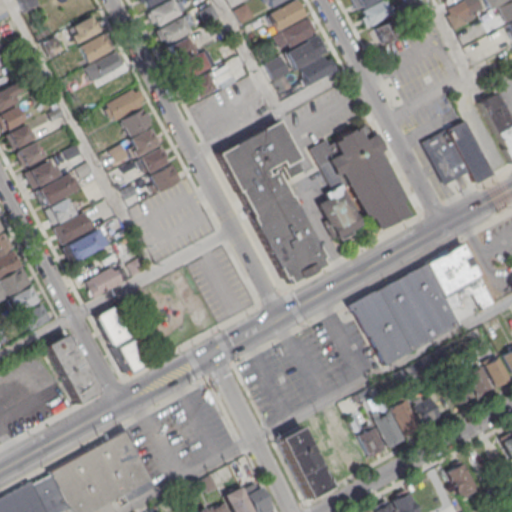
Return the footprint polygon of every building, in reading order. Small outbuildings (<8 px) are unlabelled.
[(22,11),(15,0),(34,0),(36,3),(22,11)] [(152,26),(144,12),(167,0),(172,0),(178,12),(152,26)] [(275,30),(266,14),(293,0),(295,0),(303,14),(275,30)] [(369,0),(355,8),(350,0),(369,0)] [(368,24),(361,10),(382,0),(389,13),(368,24)] [(480,8),(475,0),(461,0),(447,8),(449,11),(444,14),(451,27),(468,18),(466,15),(480,8)] [(500,0),(486,8),(481,0),(500,0)] [(511,15),(500,22),(492,8),(507,0),(511,0),(511,15)] [(203,23),(197,10),(210,4),(216,16),(203,23)] [(239,21),(232,10),(244,4),(250,15),(239,21)] [(161,45),(153,30),(186,13),(193,27),(161,45)] [(72,43),(68,35),(72,33),(69,26),(88,16),(91,23),(95,21),(99,29),(72,43)] [(277,49),(269,35),(304,16),(312,30),(277,49)] [(379,42),(371,27),(392,17),(399,31),(379,42)] [(511,37),(509,39),(502,25),(511,20),(511,37)] [(84,61),(76,46),(102,33),(110,48),(84,61)] [(291,69),(281,52),(315,34),(324,51),(291,69)] [(46,56),(39,44),(53,36),(60,48),(46,56)] [(171,63),(164,48),(184,37),(192,52),(171,63)] [(256,54),(251,46),(262,39),(267,47),(256,54)] [(89,80),(82,68),(112,51),(119,64),(89,80)] [(182,80),(174,66),(201,52),(208,66),(182,80)] [(303,86),(298,78),(301,76),(296,68),(321,55),(324,60),(328,58),(334,69),(303,86)] [(270,79),(261,64),(276,56),(284,70),(270,79)] [(219,87),(210,72),(224,64),(233,80),(219,87)] [(33,89),(26,75),(36,70),(43,83),(33,89)] [(190,98),(182,84),(202,73),(210,87),(190,98)] [(277,93),(271,82),(283,75),(289,87),(277,93)] [(0,107),(0,89),(15,81),(18,88),(9,94),(13,101),(0,107)] [(112,119),(103,103),(130,88),(138,104),(112,119)] [(511,159),(508,161),(477,102),(493,93),(508,121),(511,129),(511,159)] [(1,130),(0,128),(0,112),(13,105),(21,120),(1,130)] [(126,135),(118,120),(140,108),(148,123),(126,135)] [(214,153),(273,120),(301,170),(287,178),(279,165),(272,169),(320,256),(316,258),(320,263),(287,281),(283,274),(281,275),(214,153)] [(442,182),(420,142),(459,121),(487,173),(471,182),(465,170),(442,182)] [(10,149),(2,134),(23,123),(31,138),(10,149)] [(333,175),(324,160),(316,164),(307,148),(322,139),(326,145),(337,139),(335,136),(349,128),(351,131),(363,124),(368,134),(372,132),(380,147),(374,150),(400,197),(396,200),(403,213),(376,227),(370,216),(364,219),(338,172),(333,175)] [(135,153),(127,138),(148,126),(156,141),(135,153)] [(19,168),(11,153),(33,141),(41,156),(19,168)] [(64,159),(60,151),(73,144),(77,152),(64,159)] [(112,161),(107,151),(118,144),(124,155),(112,161)] [(144,172),(136,157),(158,145),(166,160),(144,172)] [(30,188),(22,172),(45,160),(48,166),(52,164),(57,174),(30,188)] [(77,176),(73,167),(84,162),(88,170),(77,176)] [(154,190),(146,175),(167,163),(175,178),(154,190)] [(44,205),(35,189),(65,173),(68,178),(70,176),(76,187),(44,205)] [(122,198),(118,190),(130,183),(134,192),(122,198)] [(360,225),(337,184),(322,192),(325,197),(314,203),(334,239),(360,225)] [(50,224),(41,209),(63,197),(71,212),(50,224)] [(72,260),(64,244),(93,229),(101,244),(72,260)] [(0,251),(0,231),(1,231),(10,246),(0,251)] [(422,262),(458,242),(490,302),(454,321),(422,262)] [(0,274),(0,255),(10,250),(18,265),(0,274)] [(90,297),(127,278),(118,261),(82,280),(90,297)] [(347,303),(380,365),(455,324),(454,321),(422,262),(347,303)] [(4,294),(0,286),(0,276),(19,267),(27,282),(4,294)] [(15,310),(8,297),(29,286),(36,300),(15,310)] [(25,329),(18,315),(38,304),(46,318),(25,329)] [(108,344),(113,342),(126,335),(111,307),(93,316),(108,344)] [(42,344),(72,401),(92,390),(61,333),(42,344)] [(113,342),(128,370),(143,363),(128,334),(126,335),(113,342)] [(511,371),(510,373),(499,353),(511,345),(511,371)] [(492,384),(481,363),(494,356),(506,376),(492,384)] [(474,393),(463,373),(477,366),(488,386),(474,393)] [(455,402),(444,382),(458,374),(469,395),(455,402)] [(420,424),(409,403),(424,394),(436,416),(420,424)] [(401,435),(386,407),(401,399),(416,427),(401,435)] [(386,446),(371,418),(385,410),(400,438),(386,446)] [(348,467),(363,459),(347,425),(332,432),(348,467)] [(365,456),(354,435),(370,426),(381,448),(365,456)] [(306,497),(275,439),(298,427),(329,485),(306,497)] [(44,471),(122,429),(148,477),(83,511),(65,511),(63,507),(46,474),(44,471)] [(511,456),(509,458),(497,437),(511,429),(511,430),(511,456)] [(456,493),(443,471),(459,462),(472,485),(456,493)] [(0,497),(0,511),(53,511),(63,507),(46,474),(0,497)] [(205,490),(199,479),(207,474),(213,486),(205,490)] [(266,511),(253,511),(240,488),(254,481),(270,510),(266,511)] [(222,496),(230,511),(251,511),(238,487),(222,496)] [(395,511),(389,500),(405,491),(415,511),(395,511)] [(371,511),(369,507),(383,499),(390,511),(371,511)] [(206,511),(205,510),(221,502),(226,511),(206,511)]
